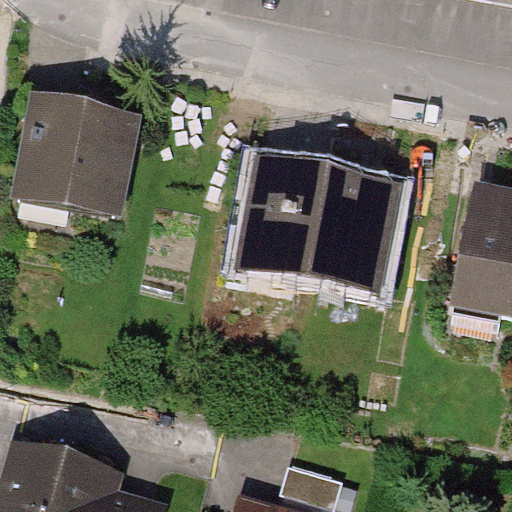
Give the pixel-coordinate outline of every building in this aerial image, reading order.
[(130,126),(13,104),(0,171),(0,212),(110,233),(130,126)] [(391,198),(240,167),(216,279),(367,311),(391,198)] [(511,220),(511,205),(460,192),(427,320),(511,341),(511,232),(509,232),(511,220)] [(120,487),(7,454),(0,477),(0,511),(130,511),(114,507),(120,487)] [(296,498),(344,503),(347,476),(299,471),(296,498)]
